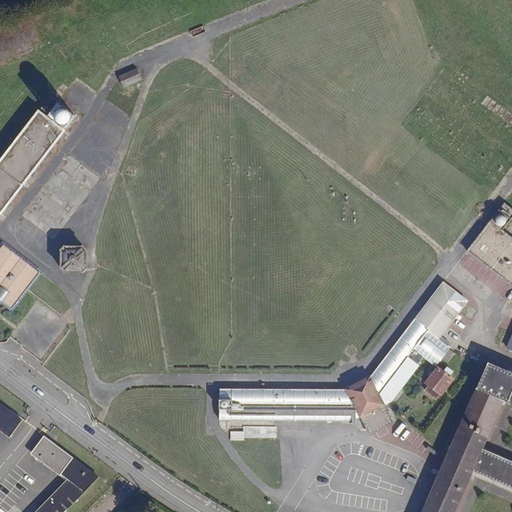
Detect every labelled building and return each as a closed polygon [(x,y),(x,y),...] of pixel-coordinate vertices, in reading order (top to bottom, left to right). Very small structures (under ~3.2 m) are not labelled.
[(140,80),(136,70),(120,77),(124,86),(140,80)] [(59,99),(68,87),(63,83),(54,94),(59,99)] [(53,100),(45,110),(51,115),(58,105),(53,100)] [(75,116),(59,103),(58,105),(51,115),(50,116),(66,128),(75,116)] [(0,213),(63,131),(39,112),(0,162),(0,213)] [(511,216),(511,208),(505,203),(468,251),(511,285),(511,337),(508,348),(511,349),(511,239),(501,231),(511,216)] [(38,272),(2,244),(0,246),(0,286),(7,292),(0,300),(10,309),(38,272)] [(83,247),(65,247),(62,250),(62,268),(65,271),(82,272),(86,268),(86,251),(83,247)] [(467,301),(444,284),(371,377),(346,391),(220,391),(220,419),(362,420),(370,435),(392,423),(383,404),(392,400),(418,365),(416,364),(422,356),(435,366),(439,360),(445,353),(449,348),(446,346),(437,339),(440,336),(454,318),(457,314),(467,301)] [(448,343),(440,336),(437,339),(446,346),(448,343)] [(450,357),(445,353),(439,360),(444,364),(450,357)] [(454,511),(472,471),(511,488),(511,374),(488,364),(423,511),(454,511)] [(453,371),(448,367),(444,372),(439,367),(425,384),(428,386),(439,395),(441,396),(454,379),(450,376),(453,371)] [(425,390),(436,399),(439,395),(428,386),(425,390)] [(21,420),(0,404),(0,428),(10,435),(21,420)] [(277,437),(277,428),(244,428),(244,433),(232,433),(231,440),(244,440),(245,437),(277,437)] [(63,511),(97,477),(45,438),(34,454),(68,480),(36,511),(63,511)]
